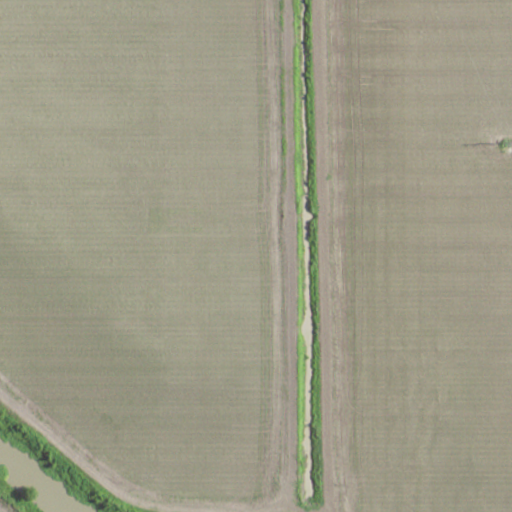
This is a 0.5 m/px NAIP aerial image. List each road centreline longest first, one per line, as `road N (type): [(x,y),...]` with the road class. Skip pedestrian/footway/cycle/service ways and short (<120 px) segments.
road 1 (track): [(329,511),(318,0)]
road 2 (track): [(0,344),(19,379),(106,453),(189,507),(267,511)]
